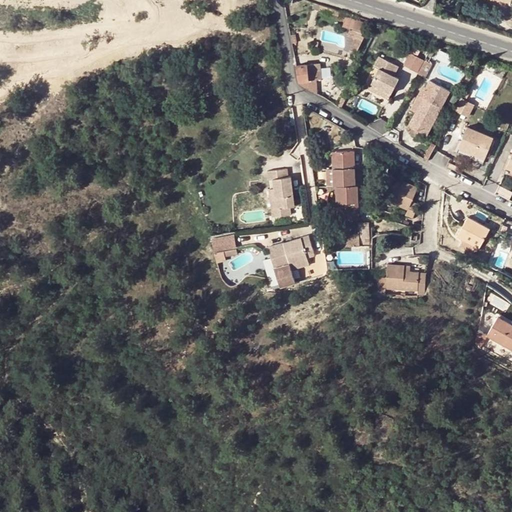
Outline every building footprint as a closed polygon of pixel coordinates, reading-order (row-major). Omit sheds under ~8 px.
[(333,8),(312,1),(309,8),(331,15),(333,8)] [(353,30),(347,46),(358,50),(368,23),(347,15),(343,26),(353,30)] [(427,76),(433,63),(411,52),(404,65),(427,76)] [(382,89),(391,93),(399,78),(393,75),(398,66),(377,56),(372,66),(378,68),(370,82),(382,89)] [(315,63),(297,65),(300,83),(312,90),(317,93),(320,95),(315,63)] [(428,78),(424,86),(420,95),(421,96),(414,109),(408,123),(410,124),(418,129),(425,132),(445,91),(446,88),(428,78)] [(380,93),(382,89),(370,82),(368,87),(380,93)] [(421,96),(420,95),(417,94),(410,107),(414,109),(421,96)] [(342,97),(337,106),(342,108),(346,99),(342,97)] [(418,129),(410,124),(407,130),(415,134),(418,129)] [(467,126),(459,146),(484,156),(492,136),(467,126)] [(481,162),(484,156),(459,146),(456,152),(481,162)] [(335,185),(337,185),(357,184),(356,171),(355,150),(338,151),(338,167),(334,168),(335,185)] [(402,186),(396,184),(391,181),(383,197),(399,205),(409,210),(406,215),(412,219),(419,204),(413,201),(420,187),(405,180),(404,183),(402,186)] [(342,203),(343,220),(361,219),(360,184),(357,184),(337,185),(338,203),(342,203)] [(297,188),(279,191),(280,204),(288,203),(291,230),(301,229),(306,227),(302,196),(299,197),(297,188)] [(399,205),(383,197),(381,201),(397,209),(399,205)] [(288,203),(280,204),(284,239),(301,237),(301,229),(291,230),(288,203)] [(491,230),(468,217),(456,237),(479,250),(491,230)] [(359,223),(360,238),(360,246),(370,246),(369,222),(359,223)] [(211,234),(213,258),(236,256),(234,233),(211,234)] [(360,246),(360,238),(334,239),(335,247),(360,246)] [(293,269),(277,275),(287,300),(302,293),(304,299),(320,290),(316,281),(324,276),(316,257),(310,260),(312,267),(295,275),(293,269)] [(310,260),(293,269),(295,275),(312,267),(310,260)] [(417,291),(417,296),(425,296),(425,294),(427,274),(412,272),(404,272),(404,268),(404,266),(388,264),(386,288),(417,291)] [(234,273),(226,275),(228,287),(236,285),(234,273)] [(511,349),(511,327),(494,324),(490,346),(511,349)] [(471,341),(478,345),(483,335),(476,331),(471,341)]
